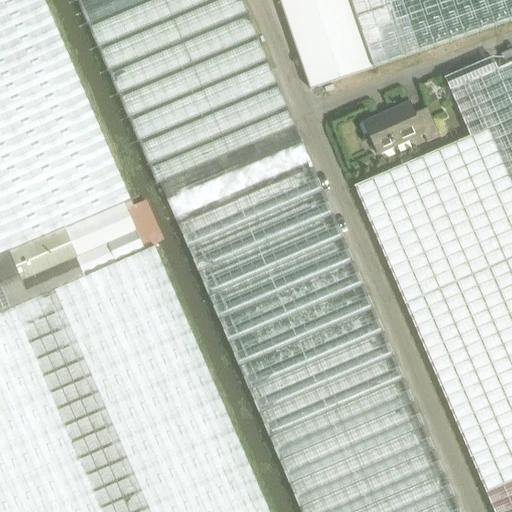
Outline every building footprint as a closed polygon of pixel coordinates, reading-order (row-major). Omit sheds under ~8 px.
[(0,0),(0,258),(129,203),(41,0),(0,0)] [(459,511),(299,139),(240,0),(76,0),(159,186),(160,186),(299,511),(459,511)] [(278,0),(283,14),(310,92),(372,71),(383,67),(387,66),(386,64),(373,68),(349,0),(278,0)] [(511,0),(349,0),(373,68),(386,64),(511,19),(511,0)] [(511,50),(500,55),(503,64),(511,60),(511,50)] [(471,137),(355,187),(493,511),(511,511),(511,64),(498,71),(493,59),(445,79),(471,137)] [(438,139),(426,112),(415,117),(410,106),(363,126),(376,157),(422,137),(425,145),(438,139)] [(125,210),(131,208),(129,203),(0,258),(0,314),(143,252),(125,210)] [(265,511),(150,249),(143,252),(0,314),(0,511),(265,511)]
